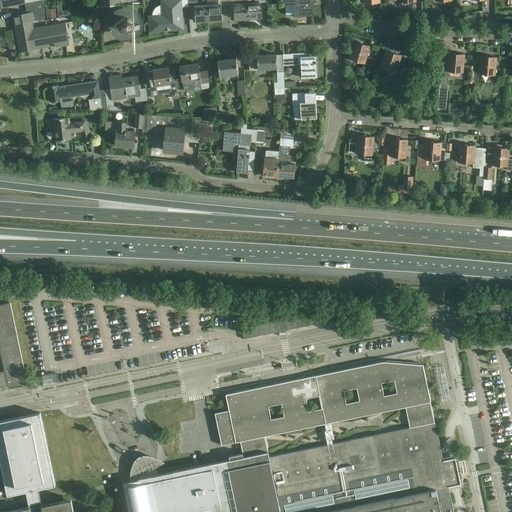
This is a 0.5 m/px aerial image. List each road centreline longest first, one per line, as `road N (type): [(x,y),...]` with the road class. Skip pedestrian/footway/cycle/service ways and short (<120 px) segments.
road 1 (motorway): [(74,249),(511,272)]
road 2 (residential): [(336,115),(307,181),(295,186),(209,178),(187,162),(15,146),(0,133)]
road 3 (residential): [(0,74),(335,33)]
road 4 (motorway): [(298,226),(0,185)]
road 5 (motorway): [(298,226),(0,209)]
road 6 (residential): [(196,369),(443,320)]
road 7 (motorway): [(511,244),(298,226)]
road 8 (unclassified): [(443,320),(480,511)]
road 9 (residential): [(511,39),(364,26),(334,14)]
road 10 (residential): [(511,131),(336,115)]
road 11 (residential): [(57,399),(180,379),(196,369)]
road 12 (residential): [(196,369),(57,399)]
